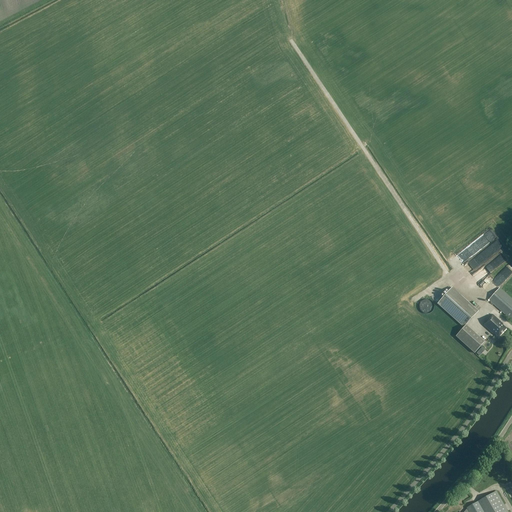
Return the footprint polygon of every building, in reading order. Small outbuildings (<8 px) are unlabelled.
[(489,250),(493,256),(498,253),(494,247),(489,250)] [(486,268),(473,278),(477,283),(489,273),(486,268)] [(478,285),(485,291),(489,287),(481,281),(478,285)] [(452,288),(438,303),(464,327),(456,336),(475,353),(485,342),(466,325),(478,311),(452,288)] [(511,299),(499,288),(494,294),(511,310),(511,299)] [(511,320),(511,310),(494,294),(489,300),(511,320)] [(487,323),(484,326),(494,334),(495,333),(499,337),(506,328),(502,325),(503,324),(493,315),(487,322),(487,323)] [(507,511),(496,491),(467,508),(463,511),(507,511)]
